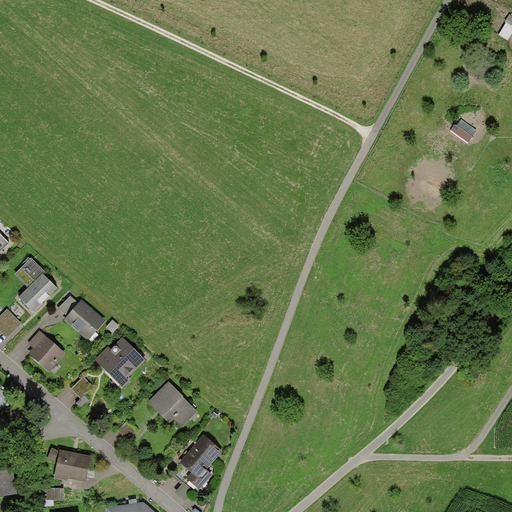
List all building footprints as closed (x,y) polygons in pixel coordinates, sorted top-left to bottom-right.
[(0,233),(0,252),(9,243),(0,233)] [(45,272),(31,258),(15,274),(28,288),(19,298),(33,312),(58,289),(43,274),(45,272)] [(79,303),(70,296),(59,308),(67,316),(79,303)] [(106,321),(81,300),(79,303),(67,316),(64,320),(88,341),(106,321)] [(22,324),(7,309),(0,316),(0,331),(7,339),(22,324)] [(66,354),(40,331),(29,344),(33,348),(28,354),(49,372),(66,354)] [(145,361),(123,338),(111,350),(108,347),(95,360),(123,388),(131,379),(129,377),(145,361)] [(93,386),(84,377),(71,389),(80,399),(93,386)] [(183,397),(169,382),(148,403),(169,424),(174,420),(182,428),(198,412),(183,397)] [(85,396),(76,403),(81,409),(90,401),(85,396)] [(127,440),(138,431),(128,421),(118,430),(127,440)] [(223,451),(204,435),(180,463),(191,473),(187,479),(200,490),(212,475),(206,470),(223,451)] [(57,463),(60,451),(52,448),(48,459),(57,463)] [(91,457),(60,450),(60,451),(57,463),(54,479),(67,482),(68,479),(86,483),(91,457)] [(10,456),(0,457),(0,497),(17,495),(10,456)] [(194,492),(184,483),(175,493),(186,502),(194,492)] [(64,489),(47,488),(47,500),(64,501),(64,489)] [(154,511),(144,503),(106,508),(106,511),(154,511)]
